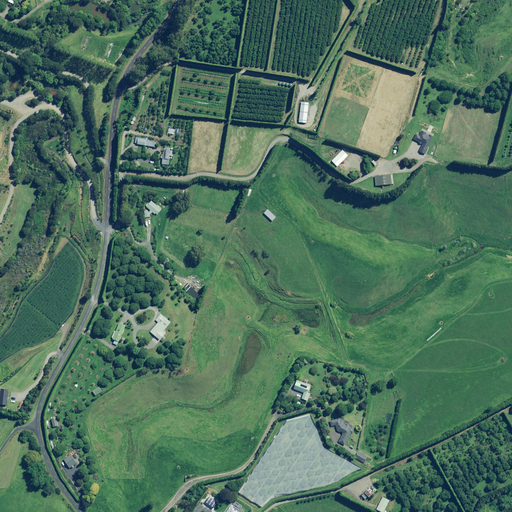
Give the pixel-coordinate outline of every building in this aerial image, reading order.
[(306,123),(308,103),(301,102),(299,122),(306,123)] [(425,154),(433,136),(421,131),(419,135),(416,134),(414,140),(422,144),(419,151),(425,154)] [(146,138),(136,137),(135,143),(155,147),(156,142),(146,140),(146,138)] [(170,150),(170,148),(167,148),(166,150),(163,149),(161,164),(168,165),(169,156),(171,156),(172,151),(170,150)] [(337,166),(348,156),(342,150),(331,161),(337,166)] [(376,186),(392,184),(390,175),(375,176),(376,186)] [(157,213),(161,210),(151,201),(147,205),(145,205),(145,210),(144,210),(145,217),(149,217),(149,215),(152,213),(154,215),(156,212),(157,213)] [(272,221),(276,217),(267,209),(264,213),(272,221)] [(163,332),(170,322),(160,315),(155,321),(158,322),(150,333),(159,340),(164,333),(163,332)] [(116,345),(125,326),(119,324),(115,331),(114,331),(111,338),(112,338),(112,339),(112,340),(114,341),(113,343),(116,345)] [(307,393),(310,385),(297,381),(294,390),(303,393),(301,399),(307,401),(309,394),(307,393)] [(95,396),(101,392),(98,387),(92,392),(95,396)] [(286,420),(238,492),(259,506),(269,497),(270,496),(271,496),(272,495),(274,495),(275,494),(277,494),(278,493),(280,493),(281,493),(283,493),(284,493),(285,492),(287,492),(288,492),(290,492),(303,489),(310,488),(324,485),(337,481),(348,473),(360,468),(323,447),(317,430),(309,415),(286,420)] [(342,419),(341,419),(340,419),(330,421),(331,426),(335,425),(336,430),(339,432),(340,432),(342,433),(343,433),(343,434),(338,442),(344,445),(351,433),(353,433),(352,428),(350,429),(349,426),(349,425),(348,426),(346,426),(345,427),(344,426),(342,419)] [(364,463),(367,457),(358,453),(355,458),(364,463)] [(78,464),(71,454),(64,460),(70,469),(78,464)] [(369,498),(374,494),(370,489),(365,494),(369,498)] [(379,511),(383,511),(389,501),(382,498),(376,510),(379,511)] [(243,511),(239,509),(240,508),(234,503),(233,505),(232,505),(227,511),(243,511)]
